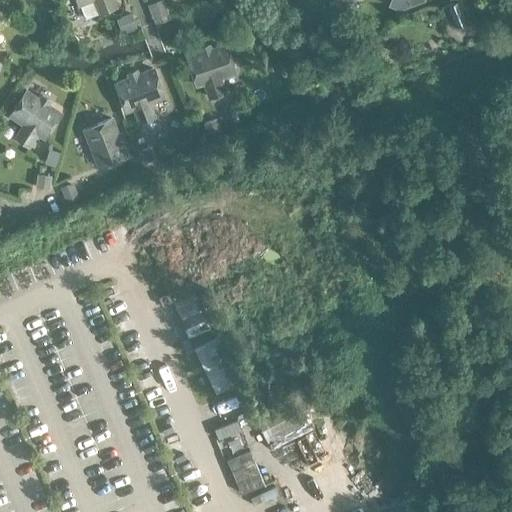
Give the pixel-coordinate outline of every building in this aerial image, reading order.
[(77,0),(79,4),(89,0),(95,0),(100,12),(115,6),(112,0),(77,0)] [(391,0),(389,5),(397,8),(398,11),(427,0),(426,0),(391,0)] [(456,0),(442,6),(451,28),(478,18),(489,13),(483,0),(456,0)] [(149,8),(156,24),(168,20),(161,3),(149,8)] [(127,35),(136,32),(130,17),(121,20),(127,35)] [(225,44),(187,57),(197,85),(204,82),(209,97),(224,91),(219,77),(235,72),(225,44)] [(153,68),(115,83),(126,111),(133,108),(139,122),(154,116),(148,102),(164,96),(153,68)] [(26,90),(9,115),(23,124),(14,137),(28,146),(36,133),(43,137),(60,112),(26,90)] [(233,107),(224,110),(229,126),(238,123),(233,107)] [(250,110),(243,112),(245,119),(252,117),(250,110)] [(111,118),(83,129),(98,167),(126,156),(123,147),(111,118)] [(214,120),(204,123),(208,136),(218,133),(214,120)] [(156,161),(151,148),(140,152),(145,165),(156,161)] [(50,177),(39,176),(37,188),(48,190),(50,177)] [(72,182),(61,187),(66,201),(77,197),(72,182)] [(216,336),(194,346),(216,392),(238,381),(216,336)] [(324,419),(316,399),(272,417),(280,437),(324,419)] [(214,429),(218,441),(242,431),(237,420),(214,429)] [(239,494),(263,484),(249,450),(225,459),(239,494)] [(411,470),(388,485),(395,497),(419,482),(411,470)] [(264,504),(286,498),(284,490),(262,495),(264,504)]
